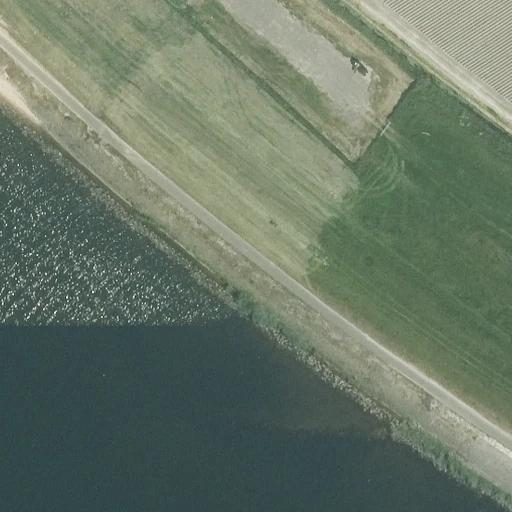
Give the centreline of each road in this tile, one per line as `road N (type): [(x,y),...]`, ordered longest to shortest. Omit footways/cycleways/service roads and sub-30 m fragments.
road 1 (unclassified): [(0,41),(282,280),(511,444)]
road 2 (unclassified): [(267,0),(375,95)]
